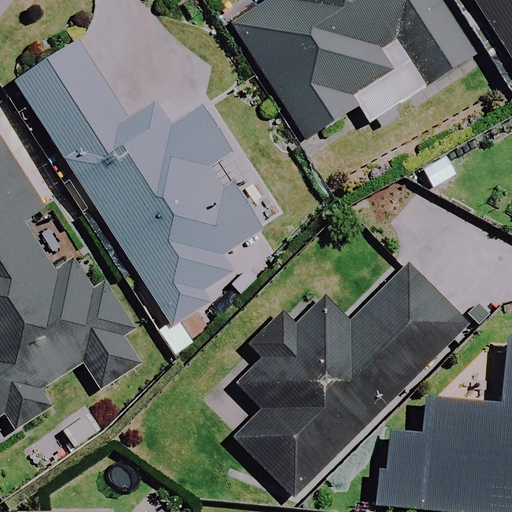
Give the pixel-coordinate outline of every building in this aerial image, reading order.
[(357,110),(368,127),(470,60),(431,0),(273,0),(274,1),(228,30),(302,145),(357,110)] [(511,0),(465,0),(511,71),(511,0)] [(126,125),(75,47),(14,86),(173,330),(203,310),(196,299),(230,277),(220,260),(259,234),(216,167),(228,159),(198,113),(167,133),(151,109),(126,125)] [(39,214),(0,150),(0,443),(47,414),(36,396),(81,367),(98,394),(143,366),(79,264),(52,280),(18,227),(39,214)] [(463,330),(406,272),(346,331),(318,303),(233,387),(260,415),(231,444),(288,503),(463,330)] [(511,511),(511,347),(504,346),(499,411),(425,405),(422,442),(385,439),(379,510),(403,511),(511,511)]
